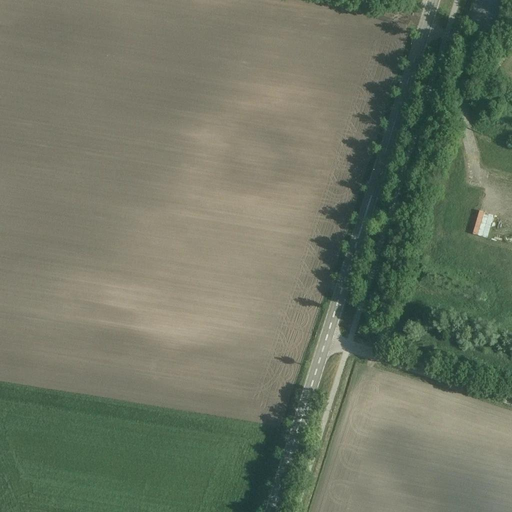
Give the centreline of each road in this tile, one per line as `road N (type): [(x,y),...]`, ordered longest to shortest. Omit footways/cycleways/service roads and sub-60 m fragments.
road 1 (tertiary): [(326,340),(433,0)]
road 2 (unclassified): [(326,340),(511,396)]
road 3 (tertiary): [(271,511),(326,340)]
